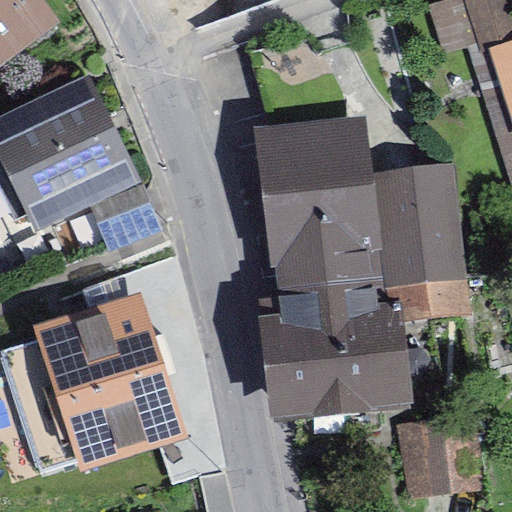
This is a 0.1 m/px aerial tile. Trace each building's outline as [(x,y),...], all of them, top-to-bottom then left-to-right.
[(0,0),(0,73),(61,27),(39,0),(0,0)] [(448,54),(468,47),(493,39),(495,46),(511,40),(511,0),(448,0),(432,6),(448,54)] [(276,129),(351,120),(333,60),(310,37),(253,53),(276,129)] [(511,40),(495,46),(493,39),(468,47),(511,178),(511,40)] [(168,230),(88,76),(0,121),(0,169),(37,241),(88,215),(111,259),(168,230)] [(275,304),(468,280),(453,165),(372,175),(365,118),(351,120),(276,129),(254,131),(275,304)] [(197,385),(151,272),(34,319),(56,372),(66,368),(90,428),(197,385)] [(468,280),(275,304),(278,322),(258,325),(271,429),(413,411),(403,330),(473,321),(468,280)] [(481,447),(477,415),(398,425),(407,501),(481,492),(475,447),(481,447)]
